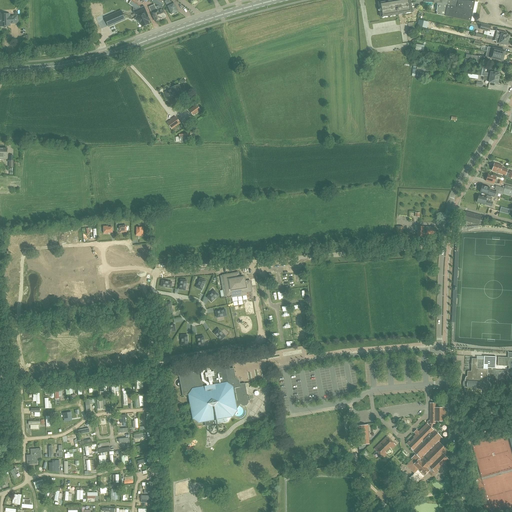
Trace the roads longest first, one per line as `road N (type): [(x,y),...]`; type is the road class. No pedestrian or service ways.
road 1 (unclassified): [(152,292),(154,273),(165,268),(444,247)]
road 2 (secondary): [(0,71),(120,51),(275,0)]
road 3 (unclassified): [(456,511),(453,418),(439,349),(444,247)]
road 4 (unclassified): [(444,247),(455,191),(511,90)]
